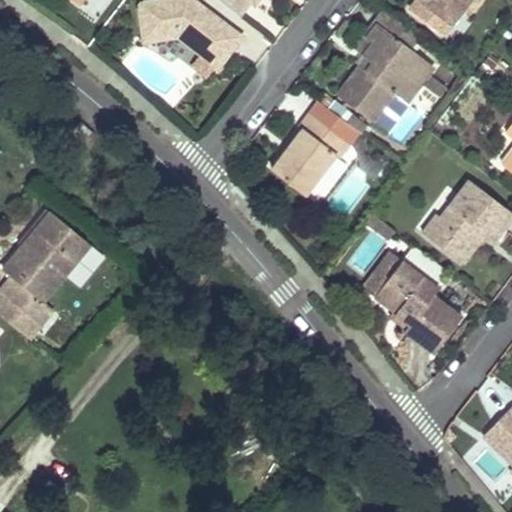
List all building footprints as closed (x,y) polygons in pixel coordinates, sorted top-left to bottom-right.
[(206,22),(187,8),(187,0),(153,0),(144,1),(138,9),(141,43),(178,39),(216,68),(241,37),(211,15),(206,22)] [(211,15),(192,0),(187,0),(187,8),(206,22),(211,15)] [(217,0),(238,16),(248,2),(252,5),(255,0),(217,0)] [(408,0),(403,7),(442,37),(470,0),(408,0)] [(411,51),(413,47),(396,35),(403,25),(384,11),(364,38),(367,40),(378,26),(411,51)] [(420,39),(403,25),(396,35),(413,47),(420,39)] [(411,51),(378,26),(367,40),(370,42),(361,54),(364,56),(370,60),(364,69),(358,65),(335,95),(369,121),(391,92),(406,103),(424,79),(412,70),(421,58),(411,51)] [(370,60),(364,56),(358,65),(364,69),(370,60)] [(432,67),(421,58),(412,70),(424,79),(432,67)] [(349,142),(308,112),(297,127),(301,129),(289,144),(295,148),(288,158),(282,154),(270,170),(304,195),(335,154),(338,157),(349,142)] [(511,118),(503,131),(511,137),(511,149),(500,166),(511,175),(511,118)] [(295,148),(289,144),(282,154),(288,158),(295,148)] [(511,218),(511,212),(467,179),(438,217),(433,213),(419,231),(457,261),(479,231),(484,235),(494,243),(511,218)] [(93,251),(53,217),(5,273),(13,279),(0,295),(0,296),(41,330),(55,314),(45,306),(60,288),(93,251)] [(462,264),(484,235),(479,231),(457,261),(462,264)] [(365,271),(381,250),(369,241),(353,263),(365,271)] [(408,248),(399,259),(372,294),(391,309),(403,318),(399,324),(397,326),(432,353),(460,317),(431,294),(436,288),(435,287),(444,275),(408,248)] [(360,285),(372,294),(399,259),(387,250),(360,285)] [(108,263),(93,251),(60,288),(75,302),(108,263)] [(403,318),(391,309),(387,315),(399,324),(403,318)] [(511,404),(482,432),(511,461),(511,404)]
